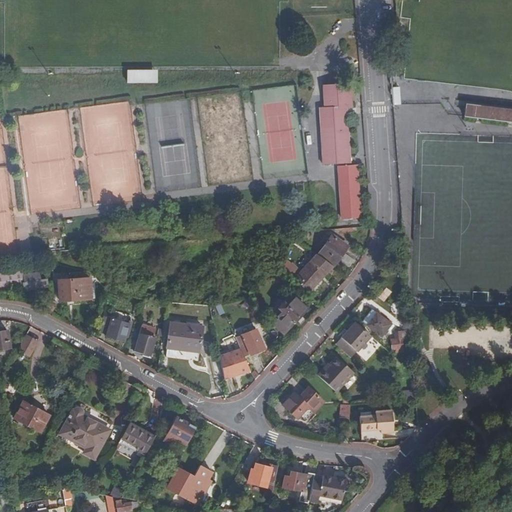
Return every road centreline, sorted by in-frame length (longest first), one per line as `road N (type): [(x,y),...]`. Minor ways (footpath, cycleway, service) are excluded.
road 1 (residential): [(371,0),(381,244),(363,278),(233,421)]
road 2 (residential): [(233,421),(29,316),(0,311)]
road 3 (residential): [(394,472),(373,457),(314,449),(233,421)]
road 4 (residential): [(511,379),(456,403),(394,472)]
